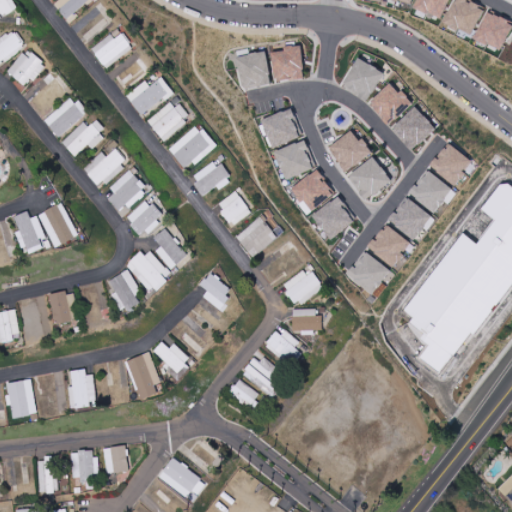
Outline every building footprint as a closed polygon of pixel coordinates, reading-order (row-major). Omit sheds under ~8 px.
[(0,0),(0,17),(17,8),(13,0),(0,0)] [(59,0),(55,3),(65,18),(92,0),(59,0)] [(417,0),(414,8),(440,20),(449,0),(417,0)] [(472,35),(485,9),(466,0),(455,0),(443,25),(457,32),(459,28),(472,35)] [(474,39),(502,51),(511,26),(511,23),(486,12),(474,39)] [(0,45),(0,63),(26,48),(16,32),(1,41),(3,44),(0,45)] [(92,50),(107,69),(133,48),(122,34),(115,39),(111,35),(92,50)] [(273,81),(304,79),(302,48),(272,49),(273,81)] [(27,88),(45,65),(26,50),(8,73),(27,88)] [(272,83),(265,52),(235,58),(242,90),(272,83)] [(132,56),(110,71),(123,91),(154,70),(144,55),(135,61),(132,56)] [(368,102),(384,73),(357,59),(341,87),(368,102)] [(68,94),(52,73),(24,95),(40,116),(68,94)] [(127,97),(142,117),(174,92),(162,78),(150,87),(146,82),(127,97)] [(412,105),(391,83),(368,104),(388,126),(412,105)] [(76,104),(72,99),(45,121),(58,138),(90,112),(81,101),(76,104)] [(164,142),(193,118),(181,104),(176,108),(172,102),(148,122),(164,142)] [(412,151),(436,130),(416,107),(392,128),(412,151)] [(271,148),(300,139),(291,110),(262,120),(271,148)] [(109,136),(96,122),(90,127),(86,122),(63,143),(76,158),(90,145),(94,150),(109,136)] [(187,171),(217,146),(199,125),(169,150),(187,171)] [(345,173),(373,154),(363,139),(359,142),(352,132),(328,148),(345,173)] [(275,151),(284,180),(313,171),(304,142),(275,151)] [(434,166),(440,159),(443,161),(447,157),(444,155),(449,148),(451,150),(455,146),(475,164),(467,173),(471,177),(460,189),(434,166)] [(98,187),(105,182),(105,183),(130,165),(119,150),(108,158),(105,153),(84,168),(98,187)] [(391,183),(375,158),(348,176),(364,201),(391,183)] [(219,160),(192,177),(205,197),(232,181),(219,160)] [(121,216),(150,194),(133,171),(110,188),(115,194),(109,199),(121,216)] [(334,195),(316,171),(289,191),(308,215),(334,195)] [(420,184),(412,194),(426,205),(427,203),(438,213),(457,191),(435,173),(423,187),(420,184)] [(443,373),(424,358),(434,347),(425,340),(431,333),(417,322),(418,320),(408,311),(468,236),(473,240),(482,247),(502,222),(493,215),(487,210),(506,186),(511,184),(511,294),(460,360),(456,357),(443,373)] [(224,212),(234,227),(254,213),(239,191),(221,203),(226,210),(224,212)] [(354,224),(339,198),(312,215),(328,240),(354,224)] [(165,218),(149,199),(127,220),(142,236),(147,231),(149,232),(165,218)] [(399,211),(391,220),(404,231),(405,229),(417,239),(435,218),(413,199),(401,213),(399,211)] [(38,212),(53,246),(77,235),(62,201),(38,212)] [(12,214),(18,230),(16,230),(24,253),(41,247),(38,237),(44,235),(37,214),(29,217),(26,209),(12,214)] [(280,240),(265,217),(237,235),(251,258),(280,240)] [(371,247),(377,240),(380,243),(384,239),(380,236),(386,230),(388,231),(392,227),(412,245),(404,255),(408,258),(397,270),(371,247)] [(159,249),(170,268),(187,258),(170,229),(156,236),(162,247),(159,249)] [(174,274),(149,247),(129,265),(154,293),(174,274)] [(356,266),(348,275),(361,286),(363,284),(374,294),(392,272),(371,254),(359,268),(356,266)] [(323,289),(308,268),(283,286),(298,307),(323,289)] [(136,294),(141,291),(130,270),(110,280),(126,310),(141,303),(136,294)] [(49,297),(58,325),(81,317),(72,290),(49,297)] [(317,309),(294,309),(294,331),(302,331),(302,334),(315,335),(316,330),(323,330),(323,316),(317,316),(317,309)] [(303,353),(296,347),(300,342),(283,327),(268,344),(292,365),(303,353)] [(154,350),(171,365),(167,369),(177,379),(194,361),(175,343),(170,349),(162,341),(154,350)] [(159,394),(156,384),(160,383),(152,352),(130,358),(140,399),(159,394)] [(274,392),(286,376),(256,354),(245,369),(274,392)] [(71,407),(97,404),(94,374),(86,375),(86,369),(71,370),(72,386),(69,386),(71,407)] [(261,394),(241,379),(231,392),(252,407),(261,394)] [(107,473),(129,471),(127,445),(105,447),(107,473)] [(72,451),(73,481),(88,480),(89,488),(96,488),(95,474),(98,474),(97,450),(72,451)] [(59,457),(44,458),(45,492),(59,492),(59,457)] [(202,478),(173,457),(159,476),(188,498),(202,478)] [(511,475),(497,490),(511,506),(511,475)]
